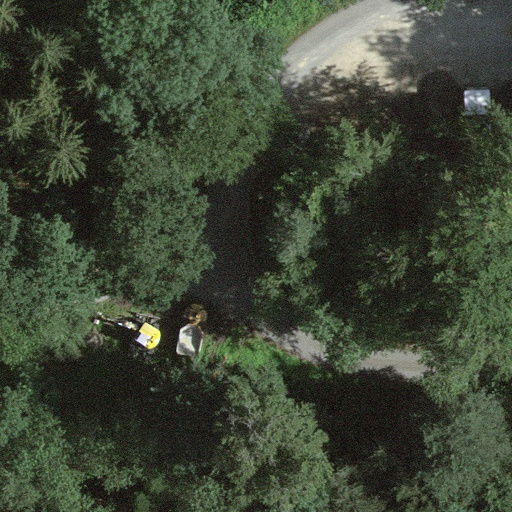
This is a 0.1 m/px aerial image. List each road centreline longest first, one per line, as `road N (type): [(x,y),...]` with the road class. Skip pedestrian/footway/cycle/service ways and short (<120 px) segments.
road 1 (track): [(410,0),(376,6),(293,66),(241,158),(230,261)]
road 2 (track): [(511,357),(340,351),(283,328),(230,261)]
road 3 (track): [(230,261),(146,266),(0,334)]
